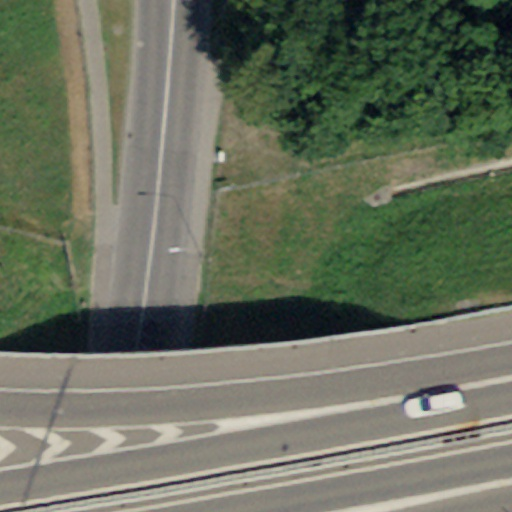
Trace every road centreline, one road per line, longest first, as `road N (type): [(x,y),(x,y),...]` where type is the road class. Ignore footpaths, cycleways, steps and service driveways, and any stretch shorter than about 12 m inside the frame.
road 1 (motorway): [(511,393),(474,408),(0,491)]
road 2 (motorway): [(511,364),(246,401),(0,410)]
road 3 (primary): [(96,511),(152,252),(172,12)]
road 4 (motorway): [(224,511),(511,460)]
